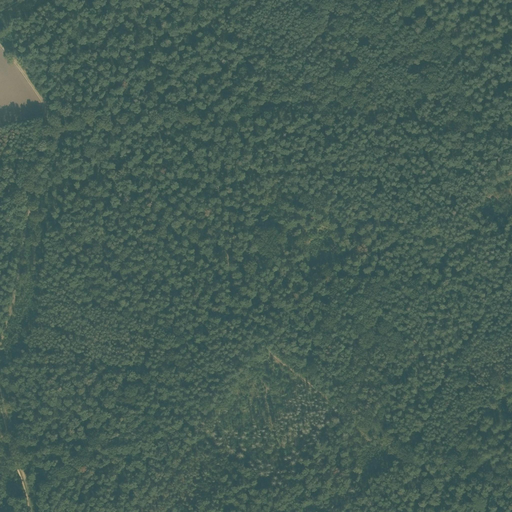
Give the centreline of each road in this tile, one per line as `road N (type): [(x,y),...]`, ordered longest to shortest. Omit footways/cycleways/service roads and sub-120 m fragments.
road 1 (track): [(511,129),(410,126),(296,98),(275,109),(82,114)]
road 2 (track): [(511,467),(490,472),(397,452),(375,420)]
road 3 (track): [(0,389),(23,492),(35,511)]
road 4 (track): [(414,0),(474,56),(511,38)]
